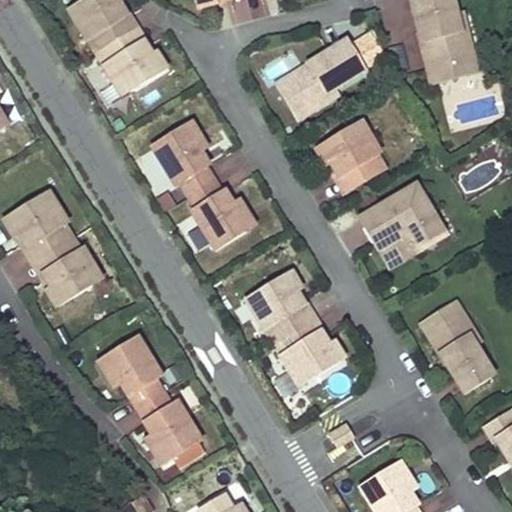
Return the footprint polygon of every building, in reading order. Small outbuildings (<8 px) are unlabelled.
[(78,0),(72,4),(80,17),(73,21),(96,57),(125,39),(112,18),(122,12),(116,1),(118,0),(78,0)] [(140,30),(120,0),(118,0),(116,1),(122,12),(112,18),(125,39),(140,30)] [(455,17),(451,0),(420,0),(413,2),(422,36),(427,35),(437,73),(475,63),(466,29),(459,31),(455,17)] [(72,4),(66,8),(73,21),(80,17),(72,4)] [(463,15),(455,17),(459,31),(466,29),(463,15)] [(140,30),(125,39),(137,59),(147,52),(154,62),(158,60),(140,30)] [(427,35),(422,36),(434,84),(478,73),(475,63),(437,73),(427,35)] [(125,39),(96,57),(117,91),(123,87),(131,100),(168,76),(158,60),(154,62),(147,52),(137,59),(125,39)] [(364,72),(349,46),(319,64),(321,69),(291,87),(308,115),(330,101),(326,95),(334,90),(364,72)] [(269,82),(299,66),(291,52),(261,68),(269,82)] [(321,69),(319,64),(282,87),(301,119),(308,115),(291,87),(321,69)] [(123,87),(117,91),(125,103),(131,100),(123,87)] [(334,90),(326,95),(330,101),(338,96),(334,90)] [(0,147),(24,126),(4,104),(0,107),(0,147)] [(192,127),(183,132),(191,145),(195,142),(203,155),(207,153),(192,127)] [(361,129),(354,132),(362,145),(368,142),(361,129)] [(183,132),(153,150),(169,176),(177,171),(185,184),(179,187),(188,202),(215,185),(199,158),(203,155),(195,142),(191,145),(183,132)] [(354,132),(319,153),(329,169),(335,165),(341,175),(350,170),(360,187),(386,172),(368,142),(362,145),(354,132)] [(335,165),(329,169),(345,196),(360,187),(350,170),(341,175),(335,165)] [(177,171),(169,176),(176,189),(179,187),(185,184),(177,171)] [(215,185),(188,202),(197,216),(202,213),(210,226),(202,231),(217,256),(247,239),(239,226),(244,223),(236,210),(232,213),(215,185)] [(416,191),(362,223),(367,231),(420,199),(421,198),(416,191)] [(50,197),(43,201),(52,216),(59,212),(50,197)] [(420,199),(367,231),(376,247),(402,232),(406,238),(415,253),(419,251),(443,236),(432,219),(420,199)] [(92,268),(75,240),(59,212),(52,216),(43,201),(7,223),(17,240),(24,236),(29,244),(40,238),(50,255),(60,272),(49,279),(55,287),(48,291),(58,308),(95,286),(86,271),(92,268)] [(240,208),(236,210),(244,223),(239,226),(247,239),(256,233),(240,208)] [(197,216),(194,218),(202,231),(210,226),(202,213),(197,216)] [(443,236),(419,251),(421,254),(448,238),(436,217),(432,219),(443,236)] [(402,232),(376,247),(380,254),(406,238),(402,232)] [(24,236),(17,240),(33,265),(50,255),(40,238),(29,244),(24,236)] [(50,255),(33,265),(48,291),(55,287),(49,279),(60,272),(50,255)] [(101,283),(92,268),(86,271),(95,286),(101,283)] [(292,279),(256,301),(264,314),(257,317),(275,347),(305,330),(295,312),(303,307),(298,299),(302,296),(292,279)] [(318,322),(302,296),(298,299),(303,307),(295,312),(305,330),(318,322)] [(256,301),(249,305),(257,317),(264,314),(256,301)] [(456,304),(425,322),(448,361),(450,360),(433,329),(461,313),(456,304)] [(450,360),(448,361),(466,394),(492,379),(473,344),(470,340),(475,337),(461,313),(433,329),(450,360)] [(318,322),(305,330),(315,347),(324,341),(329,350),(333,348),(318,322)] [(305,330),(275,347),(293,378),(300,374),(307,387),(344,365),(333,348),(329,350),(324,341),(315,347),(305,330)] [(170,465),(200,447),(184,422),(176,427),(168,414),(173,411),(156,381),(150,385),(142,372),(151,367),(135,341),(105,359),(113,372),(109,375),(117,388),(121,385),(154,440),(150,442),(158,455),(162,453),(170,465)] [(105,359),(97,365),(112,390),(117,388),(109,375),(113,372),(105,359)] [(159,380),(151,367),(142,372),(150,385),(156,381),(159,380)] [(300,374),(293,378),(301,390),(307,387),(300,374)] [(173,411),(168,414),(176,427),(184,422),(176,409),(173,411)] [(511,411),(485,427),(495,443),(499,441),(510,460),(511,459),(511,411)] [(349,429),(331,434),(340,465),(359,459),(349,429)] [(150,442),(146,445),(161,471),(170,465),(162,453),(158,455),(150,442)] [(400,463),(392,468),(400,481),(404,479),(412,491),(416,489),(400,463)] [(392,468),(362,486),(377,511),(386,507),(389,511),(417,511),(407,494),(412,491),(404,479),(400,481),(392,468)] [(129,503),(135,511),(153,511),(142,495),(129,503)]
